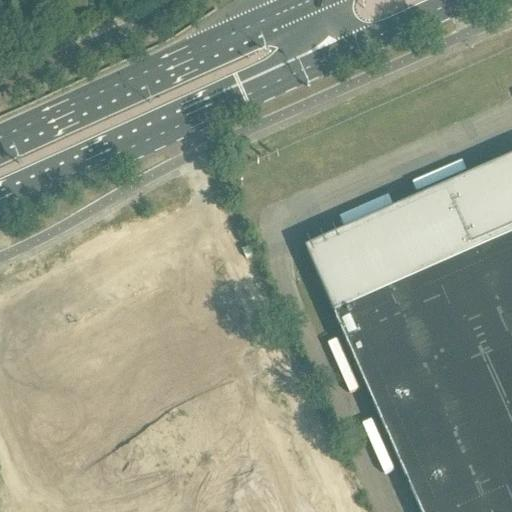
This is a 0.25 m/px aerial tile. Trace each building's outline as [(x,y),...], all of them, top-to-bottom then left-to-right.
[(511,511),(511,162),(307,253),(341,331),(420,511),(511,511)] [(247,261),(256,257),(252,248),(243,252),(247,261)] [(203,256),(167,272),(207,363),(243,347),(203,256)] [(167,272),(130,288),(169,379),(207,363),(167,272)] [(130,288),(92,305),(132,396),(169,379),(130,288)] [(92,305),(55,321),(95,412),(132,396),(92,305)] [(55,321),(18,337),(58,428),(95,412),(55,321)] [(18,337),(0,345),(0,397),(21,445),(58,428),(18,337)] [(256,378),(217,395),(226,416),(265,399),(256,378)] [(217,395),(190,407),(216,467),(243,455),(235,435),(226,416),(217,395)] [(265,399),(226,416),(235,435),(274,418),(265,399)] [(190,407),(163,419),(189,479),(216,467),(190,407)] [(274,418),(235,435),(243,455),(282,438),(274,418)] [(163,419),(135,431),(162,491),(189,479),(163,419)] [(135,431),(108,443),(134,503),(162,491),(135,431)] [(282,438),(243,455),(252,474),(291,457),(282,438)] [(108,443),(81,455),(92,480),(102,503),(105,511),(113,511),(134,503),(108,443)] [(81,455),(34,476),(45,500),(92,480),(81,455)] [(243,455),(216,467),(236,511),(268,511),(260,493),(252,474),(243,455)] [(291,457),(252,474),(260,493),(299,476),(291,457)] [(236,511),(216,467),(189,479),(203,511),(236,511)] [(299,476),(260,493),(268,511),(271,511),(308,496),(299,476)] [(203,511),(189,479),(162,491),(170,511),(203,511)] [(92,480),(45,500),(50,511),(81,511),(102,503),(92,480)] [(170,511),(162,491),(134,503),(138,511),(170,511)] [(105,511),(102,503),(81,511),(105,511)] [(138,511),(134,503),(113,511),(138,511)]
